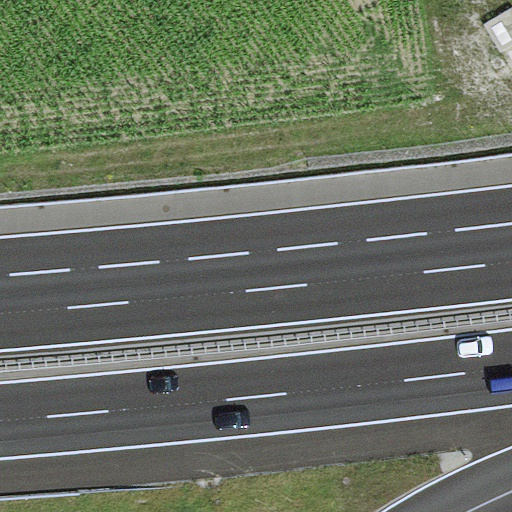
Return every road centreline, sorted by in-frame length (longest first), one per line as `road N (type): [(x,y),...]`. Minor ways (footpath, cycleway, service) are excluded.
road 1 (motorway): [(0,419),(511,366)]
road 2 (motorway): [(511,260),(0,312)]
road 3 (track): [(491,123),(0,186)]
